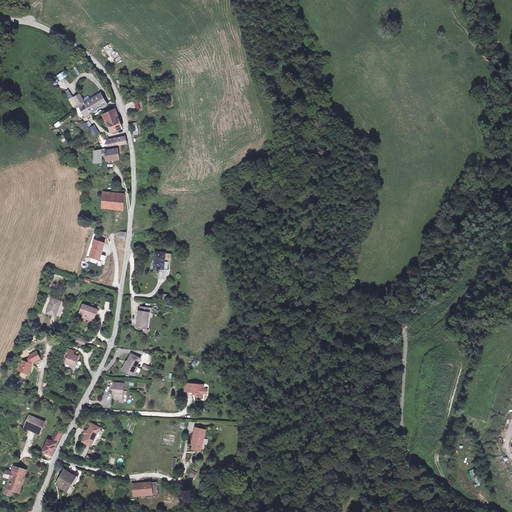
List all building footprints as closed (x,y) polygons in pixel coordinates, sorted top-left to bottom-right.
[(68,90),(64,93),(68,100),(73,97),(68,90)] [(100,92),(83,103),(89,112),(106,103),(100,92)] [(72,97),(76,105),(82,101),(78,94),(72,97)] [(85,114),(89,112),(83,103),(77,106),(83,116),(85,114)] [(103,114),(114,133),(123,130),(114,109),(103,114)] [(94,126),(89,129),(94,135),(99,133),(94,126)] [(127,142),(126,137),(107,140),(108,145),(127,142)] [(107,161),(120,160),(117,147),(113,148),(113,151),(106,152),(107,161)] [(94,165),(102,164),(100,150),(93,151),(94,165)] [(105,195),(104,207),(123,209),(124,197),(105,195)] [(124,240),(126,232),(119,231),(118,238),(124,240)] [(104,243),(94,240),(89,256),(99,259),(100,255),(104,243)] [(171,254),(164,254),(154,254),(154,270),(171,270),(171,254)] [(46,314),(56,317),(61,301),(52,298),(46,314)] [(91,316),(96,317),(99,309),(84,304),(82,312),(86,314),(84,317),(90,319),(91,316)] [(138,327),(148,328),(151,307),(140,306),(138,327)] [(66,364),(74,366),(77,367),(81,357),(76,356),(74,355),(75,351),(68,349),(65,357),(69,358),(66,364)] [(36,352),(29,356),(30,357),(26,362),(22,361),(20,366),(24,367),(22,372),(28,374),(32,364),(30,364),(32,361),(34,364),(41,360),(36,352)] [(128,373),(131,372),(134,366),(136,367),(140,359),(131,354),(127,361),(125,361),(120,369),(128,373)] [(202,385),(188,384),(187,392),(195,392),(194,394),(196,397),(201,397),(202,393),(202,389),(202,385)] [(123,385),(113,385),(112,392),(115,392),(114,400),(123,400),(123,385)] [(29,415),(23,425),(38,434),(44,424),(29,415)] [(81,444),(95,450),(105,427),(91,421),(81,444)] [(192,450),(198,451),(198,448),(201,448),(205,429),(195,427),(191,442),(194,443),(192,450)] [(57,442),(63,433),(57,430),(50,443),(48,442),(43,452),(51,456),(57,442)] [(13,463),(11,469),(25,473),(26,468),(13,463)] [(25,473),(11,469),(10,472),(8,478),(5,490),(11,492),(14,493),(15,489),(19,491),(25,473)] [(194,479),(197,473),(191,470),(188,477),(194,479)] [(57,484),(67,491),(76,477),(66,471),(57,484)] [(157,496),(157,494),(156,483),(131,486),(133,497),(151,495),(152,497),(157,496)]
